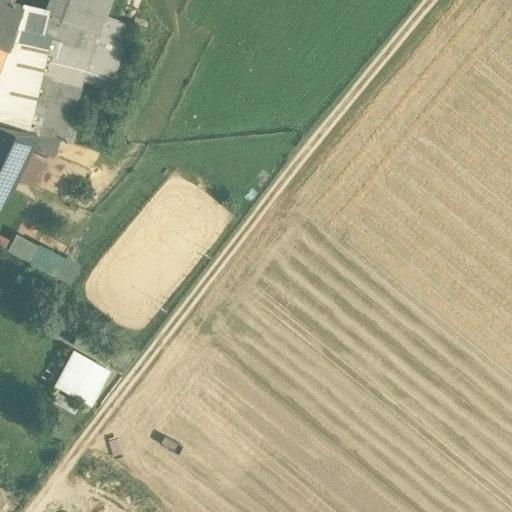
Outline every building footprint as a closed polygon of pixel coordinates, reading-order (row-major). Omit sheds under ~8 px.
[(52,0),(48,13),(23,5),(0,68),(0,96),(41,107),(48,80),(80,89),(82,83),(115,93),(138,27),(113,19),(119,0),(52,0)] [(0,0),(0,68),(23,5),(12,2),(12,0),(0,0)] [(80,89),(48,80),(41,107),(34,134),(36,135),(58,141),(62,141),(80,89)] [(41,107),(0,96),(0,125),(34,134),(41,107)] [(34,134),(0,125),(0,193),(2,190),(7,192),(13,180),(29,149),(36,135),(34,134)] [(58,141),(36,135),(29,149),(53,157),(58,141)] [(29,149),(13,180),(42,192),(53,157),(29,149)] [(14,235),(6,254),(72,283),(80,264),(14,235)] [(52,384),(90,404),(109,368),(72,348),(52,384)] [(148,511),(128,493),(112,510),(113,511),(148,511)]
